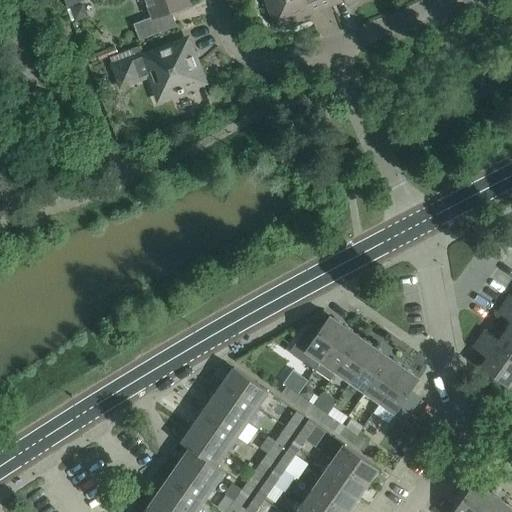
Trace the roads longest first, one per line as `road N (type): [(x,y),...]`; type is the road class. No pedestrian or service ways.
road 1 (tertiary): [(0,469),(267,305),(418,225)]
road 2 (residential): [(418,225),(453,397),(470,423)]
road 3 (unclassified): [(418,225),(349,88),(338,46)]
road 4 (residential): [(338,46),(263,61),(241,53),(221,0)]
